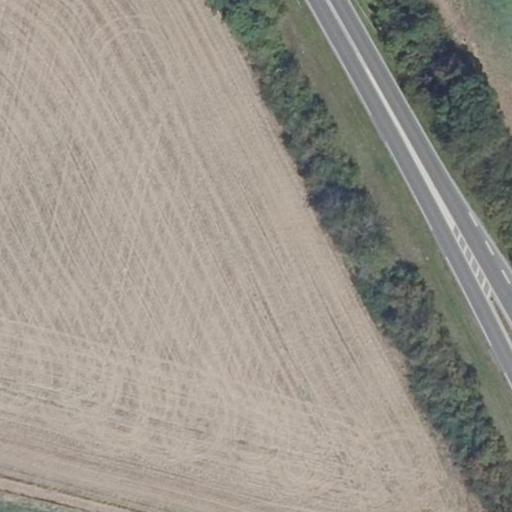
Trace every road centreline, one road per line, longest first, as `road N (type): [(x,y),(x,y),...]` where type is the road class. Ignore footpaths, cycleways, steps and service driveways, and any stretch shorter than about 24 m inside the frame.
road 1 (primary): [(327,0),(511,367)]
road 2 (primary): [(511,305),(328,0)]
